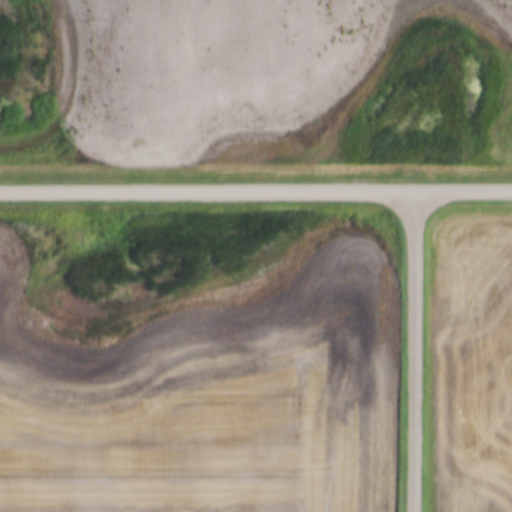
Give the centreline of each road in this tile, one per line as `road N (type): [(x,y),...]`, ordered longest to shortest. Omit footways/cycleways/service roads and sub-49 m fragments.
road 1 (residential): [(511,187),(0,188)]
road 2 (residential): [(414,511),(414,189)]
